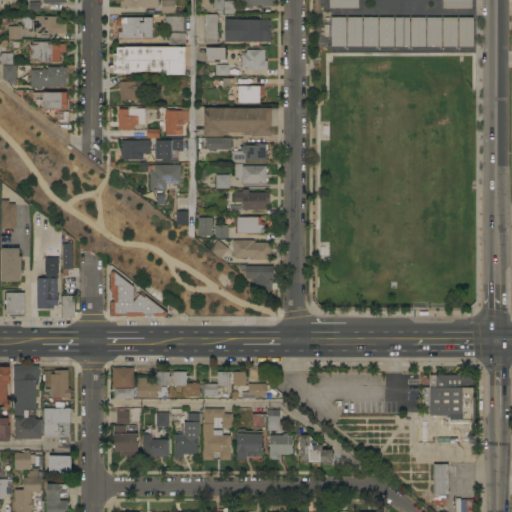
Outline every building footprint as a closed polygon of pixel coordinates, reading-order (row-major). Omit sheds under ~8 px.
[(33,0),(34,3),(26,2),(26,10),(51,11),(51,3),(64,3),(64,0),(33,0)] [(120,7),(120,0),(158,0),(158,8),(120,7)] [(175,0),(175,13),(161,13),(161,0),(175,0)] [(223,14),(223,9),(222,9),(222,14),(217,14),(217,9),(212,9),(212,0),(223,0),(223,1),(224,1),(224,0),(229,0),(229,1),(235,1),(235,14),(223,14)] [(272,0),(272,6),(252,6),(252,8),(242,8),(242,1),(239,1),(239,0),(272,0)] [(358,0),(358,8),(328,8),(328,0),(358,0)] [(442,8),(442,0),(471,0),(471,8),(442,8)] [(217,43),(203,43),(203,15),(217,15),(217,43)] [(42,34),(34,34),(34,33),(33,33),(33,22),(31,22),(31,27),(24,27),(24,25),(20,17),(31,17),(31,18),(34,18),(34,16),(41,16),(41,17),(66,17),(65,34),(42,34)] [(165,16),(183,16),(183,31),(165,31),(165,27),(162,25),(163,23),(165,21),(165,16)] [(117,39),(117,30),(121,30),(121,26),(117,26),(117,17),(152,17),(152,39),(117,39)] [(331,17),(345,17),(345,46),(331,46),(331,17)] [(347,17),(361,17),(361,47),(346,47),(347,17)] [(362,17),(377,17),(377,47),(362,47),(362,17)] [(379,17),(393,17),(393,47),(378,47),(379,17)] [(394,17),(409,17),(409,47),(394,47),(394,17)] [(410,17),(425,17),(425,47),(410,47),(410,17)] [(426,17),(441,17),(441,47),(426,47),(426,17)] [(442,17),(457,17),(457,47),(442,47),(442,17)] [(458,17),(473,17),(473,47),(458,47),(458,17)] [(257,20),(257,19),(270,20),(270,41),(258,41),(258,42),(224,42),(224,20),(257,20)] [(22,39),(8,39),(8,26),(21,26),(22,39)] [(188,33),(188,45),(168,45),(168,33),(188,33)] [(48,62),(47,64),(45,64),(45,63),(37,62),(37,60),(30,60),(30,45),(32,45),(32,42),(51,42),(51,44),(65,44),(65,52),(62,52),(62,54),(60,54),(60,63),(48,62)] [(184,47),(184,75),(166,75),(166,72),(130,72),(130,74),(113,74),(113,54),(116,54),(116,47),(124,48),(124,47),(184,47)] [(225,48),(225,49),(226,49),(226,52),(225,52),(225,55),(227,55),(226,58),(225,58),(225,60),(219,60),(219,62),(206,62),(206,54),(205,54),(205,48),(225,48)] [(264,50),(264,61),(267,61),(267,70),(246,70),(246,67),(241,67),(241,54),(246,54),(246,50),(264,50)] [(0,65),(0,53),(12,53),(12,64),(0,65)] [(2,65),(16,65),(16,85),(8,85),(8,79),(2,79),(2,65)] [(43,70),(43,68),(45,68),(45,70),(47,70),(47,67),(60,67),(60,65),(62,65),(62,67),(66,67),(66,85),(59,85),(59,87),(43,87),(43,89),(38,89),(38,87),(30,87),(30,70),(43,70)] [(228,65),(228,75),(215,76),(215,65),(228,65)] [(120,88),(119,88),(119,87),(118,87),(118,83),(119,82),(132,82),(132,81),(141,81),(141,86),(139,86),(139,101),(120,101),(120,88)] [(263,86),(263,97),(259,97),(259,103),(237,103),(237,86),(263,86)] [(66,92),(66,109),(58,109),(58,111),(69,111),(69,123),(57,123),(57,113),(55,113),(55,109),(42,109),(42,104),(40,104),(40,102),(33,102),(34,92),(66,92)] [(118,109),(127,109),(127,107),(138,107),(138,108),(145,108),(145,124),(135,124),(135,126),(133,126),(133,130),(118,130),(118,109)] [(165,121),(164,121),(164,115),(165,115),(165,111),(166,111),(166,109),(174,109),(174,111),(181,111),(181,108),(187,108),(187,111),(188,111),(188,122),(185,122),(185,124),(181,124),(181,127),(182,128),(182,134),(181,134),(181,136),(161,135),(161,132),(165,132),(165,121)] [(271,108),(271,136),(251,136),(251,132),(222,132),(222,136),(203,136),(203,109),(271,108)] [(158,129),(159,138),(146,139),(146,129),(158,129)] [(231,138),(231,149),(215,149),(215,151),(212,151),(212,149),(205,149),(205,145),(204,145),(204,141),(205,141),(205,138),(231,138)] [(155,140),(170,140),(170,139),(183,139),(183,151),(178,151),(178,162),(161,162),(161,160),(155,159),(155,140)] [(150,140),(150,153),(142,153),(143,160),(138,160),(138,159),(121,160),(121,151),(119,151),(119,148),(121,148),(121,140),(123,140),(123,141),(150,140)] [(266,166),(266,168),(267,168),(267,172),(265,172),(265,174),(267,174),(267,177),(265,177),(265,178),(267,178),(267,182),(266,182),(266,184),(241,184),(241,182),(240,182),(240,179),(241,179),(241,178),(240,178),(240,179),(238,179),(238,178),(233,178),(233,164),(231,164),(231,151),(240,151),(240,147),(242,147),(242,145),(245,145),(245,143),(260,143),(260,144),(265,144),(265,146),(267,146),(267,153),(265,153),(265,160),(245,160),(245,163),(242,163),(242,166),(266,166)] [(180,165),(180,184),(165,184),(165,191),(149,191),(150,171),(153,171),(153,165),(180,165)] [(229,175),(229,188),(215,188),(215,175),(229,175)] [(269,192),(269,204),(265,204),(265,210),(242,210),(242,203),(234,203),(234,192),(241,192),(241,190),(248,189),(248,192),(269,192)] [(1,200),(8,200),(8,204),(15,204),(15,228),(1,228),(1,200)] [(188,224),(176,225),(175,211),(188,211),(188,224)] [(260,217),(261,222),(264,222),(264,233),(253,233),(253,234),(246,235),(246,234),(237,234),(237,226),(233,226),(232,216),(237,216),(237,217),(260,217)] [(198,218),(212,218),(212,221),(213,221),(213,229),(212,229),(212,236),(209,236),(209,237),(206,237),(206,236),(198,236),(198,218)] [(228,225),(228,238),(214,238),(214,225),(228,225)] [(228,248),(219,259),(209,250),(217,240),(228,248)] [(232,240),(252,240),(252,241),(254,241),(254,243),(270,242),(270,248),(271,248),(271,252),(270,252),(270,260),(251,260),(249,260),(249,257),(232,258),(232,240)] [(62,244),(68,244),(68,242),(72,242),(72,243),(72,269),(62,269),(62,244)] [(1,248),(19,248),(19,257),(21,257),(21,273),(19,273),(19,282),(1,282),(1,248)] [(36,279),(49,279),(49,274),(44,274),(44,270),(44,257),(58,257),(58,273),(57,273),(57,296),(58,296),(58,305),(53,305),(53,309),(36,309),(36,279)] [(273,266),(273,279),(268,279),(268,284),(255,284),(251,283),(251,279),(245,279),(245,270),(240,269),(240,265),(245,265),(245,266),(273,266)] [(152,317),(152,314),(144,314),(144,317),(126,317),(126,314),(120,314),(120,317),(109,317),(110,302),(113,302),(113,298),(110,298),(111,293),(110,292),(110,289),(109,289),(110,275),(110,274),(110,272),(112,271),(133,287),(133,302),(140,292),(166,312),(167,314),(166,316),(165,317),(164,317),(152,317)] [(23,293),(23,314),(17,314),(17,315),(8,315),(3,315),(3,310),(4,310),(4,304),(3,304),(3,300),(4,300),(4,293),(23,293)] [(61,296),(74,296),(74,318),(61,318),(61,296)] [(14,439),(14,436),(13,436),(13,433),(14,433),(14,430),(13,430),(13,427),(14,427),(14,422),(13,419),(13,366),(38,366),(38,380),(35,380),(35,420),(41,420),(41,439),(14,439)] [(0,408),(0,367),(9,367),(9,384),(7,384),(7,400),(9,400),(9,408),(0,408)] [(133,368),(133,388),(112,388),(112,368),(133,368)] [(50,398),(50,374),(54,374),(54,370),(67,370),(67,388),(70,388),(70,398),(50,398)] [(136,377),(149,377),(149,384),(154,384),(154,376),(155,376),(155,372),(168,372),(169,376),(170,376),(170,380),(169,380),(169,386),(166,386),(167,399),(160,399),(160,397),(149,398),(136,399),(136,377)] [(172,372),(186,372),(186,383),(199,383),(199,397),(196,397),(196,399),(185,399),(185,386),(172,386),(172,372)] [(203,399),(204,384),(217,384),(217,372),(229,372),(229,386),(217,386),(220,386),(220,390),(217,390),(217,399),(203,399)] [(233,380),(230,380),(230,373),(233,373),(233,372),(245,372),(245,386),(243,386),(243,393),(248,393),(248,384),(267,384),(267,396),(255,396),(255,399),(241,399),(241,393),(237,393),(237,399),(229,399),(229,394),(231,394),(231,392),(232,392),(231,386),(233,386),(233,380)] [(472,375),(472,397),(474,397),(474,420),(471,420),(471,440),(461,440),(461,430),(449,430),(449,425),(442,425),(442,420),(434,420),(434,415),(429,415),(429,410),(422,410),(422,388),(429,388),(429,375),(472,375)] [(113,399),(113,388),(133,388),(133,399),(113,399)] [(70,408),(70,437),(43,437),(43,408),(70,408)] [(170,419),(170,408),(182,408),(182,418),(170,419)] [(230,460),(219,460),(219,453),(213,453),(213,460),(202,460),(202,409),(224,409),(224,414),(232,414),(232,429),(221,429),(221,418),(213,418),(213,431),(221,431),(221,435),(230,435),(230,460)] [(114,436),(112,436),(112,431),(113,431),(113,426),(115,426),(116,423),(116,411),(117,411),(117,410),(123,410),(123,411),(128,411),(128,425),(129,425),(129,434),(137,434),(137,459),(128,458),(128,455),(119,455),(119,451),(114,451),(114,436)] [(267,410),(279,410),(279,422),(281,422),(281,431),(267,431),(267,410)] [(168,426),(156,426),(156,412),(168,412),(168,426)] [(187,413),(199,413),(199,422),(186,421),(187,413)] [(252,431),(252,414),(265,414),(265,428),(256,428),(256,431),(261,431),(261,457),(246,457),(246,460),(236,460),(236,435),(236,432),(238,429),(244,430),(246,432),(252,431)] [(0,442),(0,418),(7,418),(7,425),(9,425),(9,441),(7,441),(7,442),(0,442)] [(199,422),(199,453),(193,453),(193,454),(182,454),(182,459),(174,459),(174,453),(174,435),(183,435),(183,423),(199,422)] [(283,435),(283,434),(287,434),(287,435),(292,435),(292,455),(278,455),(278,459),(269,459),(269,435),(283,435)] [(168,440),(168,457),(162,457),(158,457),(158,456),(151,456),(151,460),(142,460),(142,435),(151,435),(151,439),(168,440)] [(299,435),(308,435),(308,436),(319,445),(321,445),(321,450),(332,450),(331,453),(333,454),(333,459),(332,459),(332,463),(328,463),(328,464),(321,464),(321,463),(319,463),(319,467),(311,467),(311,463),(308,463),(308,460),(307,460),(307,461),(301,461),(301,460),(299,460),(299,435)] [(28,470),(14,470),(14,453),(23,453),(23,450),(29,450),(29,453),(30,453),(30,455),(34,455),(34,457),(41,457),(41,469),(34,469),(34,464),(30,464),(30,470),(28,470)] [(48,473),(48,456),(70,456),(70,473),(48,473)] [(433,464),(448,464),(448,495),(446,495),(446,502),(434,502),(434,495),(433,495),(433,464)] [(14,511),(14,490),(22,490),(22,477),(28,477),(28,471),(38,471),(38,477),(40,477),(40,492),(31,492),(31,501),(33,501),(32,510),(31,510),(31,511),(14,511)] [(0,479),(11,479),(11,494),(3,494),(3,499),(0,499),(0,479)] [(46,511),(46,484),(67,484),(67,497),(59,497),(59,500),(67,501),(67,511),(65,511),(46,511)] [(458,511),(474,511),(474,500),(459,500),(458,511)]
